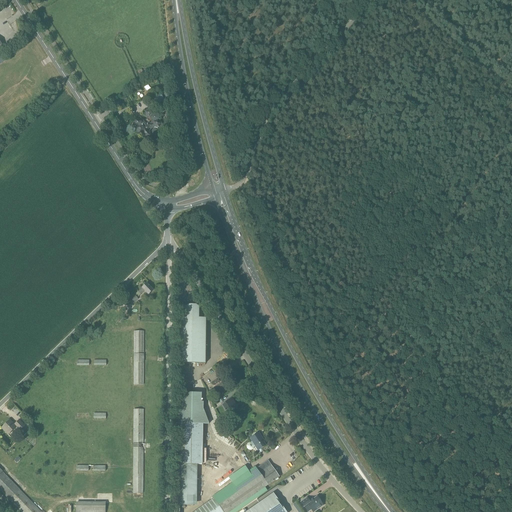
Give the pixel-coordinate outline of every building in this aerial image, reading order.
[(155,104),(162,100),(160,95),(153,99),(155,104)] [(134,123),(137,127),(137,128),(136,128),(135,130),(136,131),(137,130),(137,132),(142,133),(145,137),(150,135),(149,131),(154,126),(159,127),(162,123),(158,119),(158,114),(153,113),(150,109),(145,111),(146,116),(151,117),(154,121),(154,123),(150,125),(148,127),(142,120),(141,120),(136,119),(134,123)] [(153,290),(147,283),(142,288),(138,292),(141,295),(145,291),(148,295),(153,290)] [(126,304),(129,308),(138,299),(134,295),(126,304)] [(187,307),(179,307),(178,363),(206,364),(206,319),(199,318),(199,307),(198,307),(196,306),(189,306),(187,307)] [(134,331),(134,385),(144,385),(144,331),(134,331)] [(211,384),(216,391),(225,385),(220,378),(211,384)] [(209,425),(210,424),(203,408),(203,403),(201,403),(201,393),(179,393),(178,424),(180,424),(180,427),(177,427),(176,464),(177,464),(176,505),(194,505),(194,500),(197,500),(197,465),(202,465),(203,424),(209,425)] [(251,394),(249,401),(257,404),(259,397),(251,394)] [(223,403),(219,405),(222,410),(226,408),(226,409),(232,405),(228,398),(223,401),(222,402),(223,403)] [(143,493),(144,409),(133,409),(133,493),(143,493)] [(14,424),(10,420),(2,428),(8,435),(16,427),(20,431),(25,426),(19,420),(14,424)] [(266,446),(261,439),(262,438),(259,433),(250,439),(252,441),(251,443),(250,443),(248,443),(247,444),(247,445),(247,446),(247,447),(247,449),(248,450),(250,450),(251,450),(252,450),(253,449),(254,448),(254,447),(255,446),(258,450),(266,446)] [(213,499),(194,511),(236,511),(267,491),(265,488),(279,477),(268,462),(257,469),(255,467),(212,497),(213,499)] [(287,465),(284,466),(285,468),(283,469),(285,474),(292,470),(291,466),(288,468),(287,465)] [(0,490),(21,511),(44,511),(43,510),(41,511),(3,472),(0,468),(0,490)] [(210,469),(207,474),(217,479),(219,474),(210,469)] [(286,511),(274,493),(247,511),(286,511)] [(313,511),(319,508),(318,507),(322,505),(317,497),(313,500),(313,499),(311,500),(309,501),(307,498),(301,502),(308,511),(311,509),(313,511)] [(76,502),(76,511),(105,511),(106,502),(76,502)]
